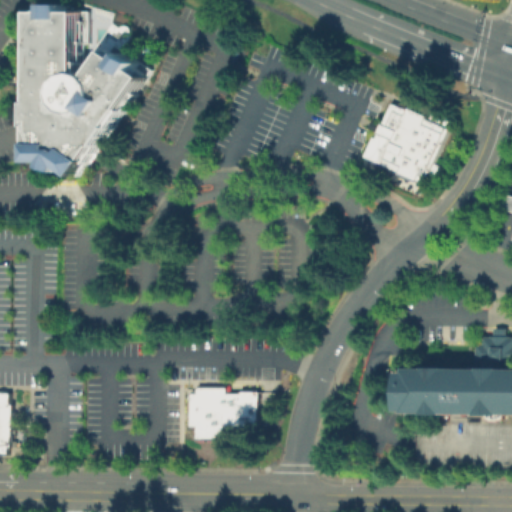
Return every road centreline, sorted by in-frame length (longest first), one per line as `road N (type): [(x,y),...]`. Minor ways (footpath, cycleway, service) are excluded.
road 1 (residential): [(511,80),(473,183),(369,292),(318,374)]
road 2 (tertiary): [(0,492),(293,498)]
road 3 (tertiary): [(293,498),(511,500)]
road 4 (primary): [(348,13),(478,64)]
road 5 (residential): [(318,374),(299,430),(293,498)]
